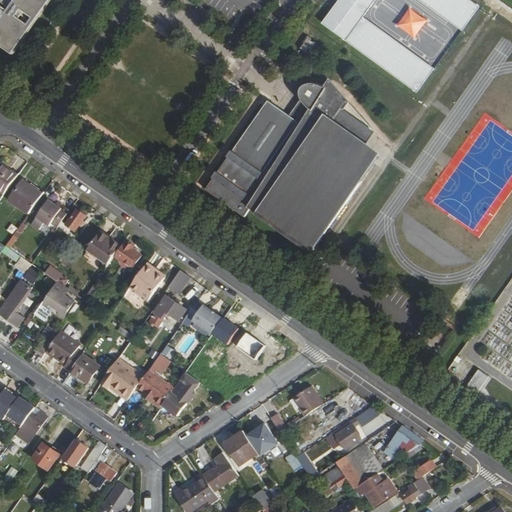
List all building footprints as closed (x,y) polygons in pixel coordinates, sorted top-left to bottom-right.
[(0,0),(0,50),(21,66),(39,39),(20,26),(24,20),(44,33),(62,6),(52,0),(65,0),(66,1),(66,0),(0,0)] [(343,0),(326,24),(419,90),(435,68),(367,18),(380,0),(422,0),(463,27),(479,5),(472,0),(343,0)] [(318,45),(310,39),(303,50),(310,55),(318,45)] [(305,105),(295,121),(269,103),(207,192),(247,219),(259,202),(263,205),(257,212),(316,252),(379,159),(360,146),(371,130),(338,94),(332,100),(325,92),(329,88),(316,83),(314,83),(310,83),(308,84),(305,85),(303,87),(302,88),(300,91),(300,94),(299,97),(300,101),(302,103),(303,104),(305,105)] [(0,164),(0,190),(5,194),(18,177),(0,164)] [(23,181),(11,199),(31,213),(43,195),(23,181)] [(50,200),(32,225),(40,230),(45,223),(50,227),(52,224),(58,229),(71,211),(64,206),(62,209),(56,205),(50,200)] [(77,210),(66,224),(75,230),(85,216),(77,210)] [(101,232),(88,250),(109,264),(121,247),(101,232)] [(128,243),(116,259),(120,261),(119,263),(126,268),(128,266),(132,270),(142,256),(135,251),(136,249),(128,243)] [(59,281),(64,273),(51,264),(46,272),(59,281)] [(147,265),(132,288),(149,301),(165,278),(147,265)] [(179,293),(190,278),(181,271),(180,273),(173,282),(170,287),(179,293)] [(38,277),(54,288),(57,283),(42,272),(38,277)] [(22,282),(0,312),(0,314),(19,327),(25,319),(15,313),(32,289),(22,282)] [(54,288),(42,306),(53,313),(54,311),(64,318),(75,303),(66,296),(70,291),(58,283),(57,283),(54,288)] [(94,286),(84,300),(88,304),(99,289),(94,286)] [(130,290),(148,303),(149,301),(132,288),(130,290)] [(168,297),(156,314),(163,319),(168,312),(179,320),(186,310),(168,297)] [(213,335),(224,319),(204,306),(203,307),(198,303),(189,315),(195,319),(194,321),(213,335)] [(131,340),(134,335),(122,326),(118,331),(131,340)] [(54,328),(38,350),(45,355),(47,352),(61,333),(54,328)] [(61,333),(47,352),(66,365),(65,367),(72,372),(84,355),(78,351),(81,347),(70,340),(71,338),(61,332),(61,333)] [(132,342),(123,354),(129,358),(138,346),(132,342)] [(167,344),(163,354),(173,358),(177,348),(167,344)] [(84,355),(72,372),(88,384),(101,367),(84,354),(84,355)] [(144,378),(138,387),(146,392),(156,399),(153,402),(162,408),(175,388),(160,378),(171,363),(160,355),(144,378)] [(138,387),(144,378),(119,360),(103,383),(111,388),(113,385),(131,398),(138,387)] [(484,387),(491,376),(480,368),(472,379),(484,387)] [(186,373),(178,384),(189,392),(198,381),(186,373)] [(113,385),(111,388),(128,401),(131,398),(113,385)] [(297,405),(306,417),(324,404),(312,387),(296,397),(300,403),(297,405)] [(31,404),(21,397),(20,400),(6,390),(3,395),(0,398),(0,416),(5,420),(8,415),(19,423),(31,404)] [(146,392),(144,395),(153,402),(156,399),(146,392)] [(189,403),(173,392),(162,408),(152,421),(168,432),(189,403)] [(31,404),(19,423),(23,426),(36,435),(46,421),(49,417),(41,411),(38,416),(33,412),(36,408),(31,404)] [(272,419),(281,433),(288,429),(278,415),(272,419)] [(245,431),(258,449),(263,446),(271,457),(283,449),(274,436),(270,439),(258,422),(253,425),(245,431)] [(36,435),(23,426),(17,435),(30,444),(36,435)] [(336,436),(346,451),(361,440),(351,426),(336,436)] [(402,426),(383,451),(392,458),(398,449),(406,454),(424,442),(402,426)] [(226,445),(241,466),(259,454),(244,432),(226,445)] [(77,440),(70,449),(83,458),(89,449),(77,440)] [(101,441),(88,459),(95,464),(101,455),(108,446),(101,441)] [(45,444),(34,459),(49,470),(60,454),(45,444)] [(340,467),(350,482),(354,489),(364,483),(364,482),(377,473),(382,469),(365,444),(337,463),(340,467)] [(220,466),(204,477),(215,493),(238,476),(223,454),(215,459),(220,466)] [(287,459),(301,479),(308,473),(298,457),(295,454),(287,459)] [(298,457),(308,473),(311,478),(312,479),(317,476),(303,454),(298,457)] [(92,468),(98,472),(90,483),(100,490),(107,479),(111,482),(117,474),(103,464),(106,458),(101,455),(95,464),(92,468)] [(434,460),(422,468),(427,475),(439,467),(434,460)] [(13,466),(7,476),(13,479),(19,470),(13,466)] [(324,477),(329,484),(322,488),(328,496),(350,482),(340,467),(324,477)] [(185,511),(193,511),(196,510),(209,502),(212,506),(220,501),(215,493),(204,477),(200,471),(191,476),(194,481),(182,490),(181,491),(177,486),(174,488),(174,495),(185,511)] [(364,483),(354,489),(359,496),(366,492),(376,507),(397,493),(388,479),(383,483),(377,474),(364,483)] [(400,493),(408,504),(416,498),(416,497),(427,490),(420,479),(400,493)] [(120,484),(102,509),(100,511),(121,511),(127,504),(130,499),(134,494),(120,484)] [(388,501),(371,511),(386,511),(393,507),(405,499),(400,493),(388,501)] [(254,499),(262,511),(269,507),(261,495),(254,499)] [(335,511),(360,511),(353,501),(335,511)]
